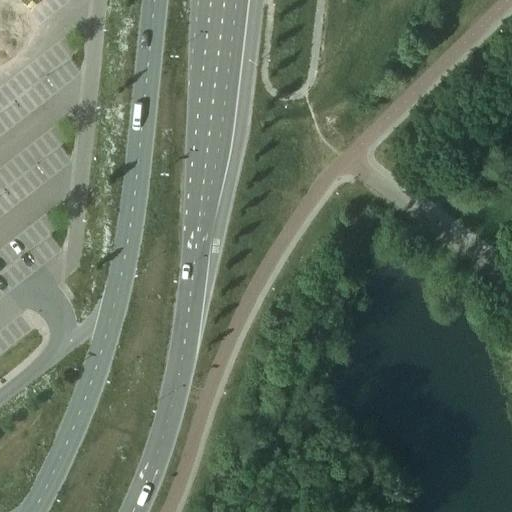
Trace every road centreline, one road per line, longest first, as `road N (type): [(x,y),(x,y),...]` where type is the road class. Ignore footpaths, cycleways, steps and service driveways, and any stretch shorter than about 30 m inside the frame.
road 1 (secondary): [(156,0),(117,295),(92,380),(33,511)]
road 2 (secondary): [(126,511),(158,433),(176,356),(218,0)]
